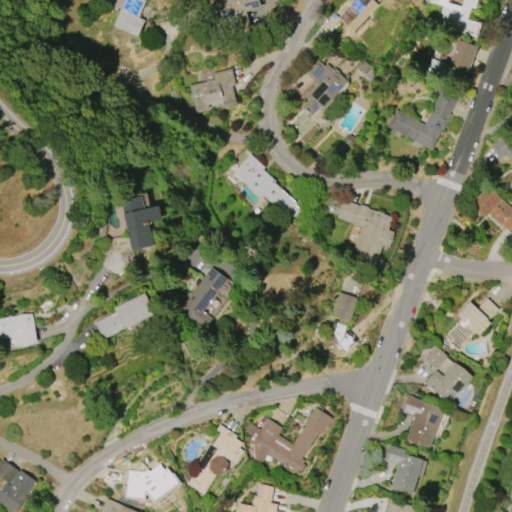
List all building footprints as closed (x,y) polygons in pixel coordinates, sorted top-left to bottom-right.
[(113,26),(124,0),(145,0),(138,17),(144,20),(137,36),(113,26)] [(249,25),(245,11),(259,8),(256,0),(246,0),(248,4),(225,9),(229,30),(249,25)] [(372,0),(377,5),(352,31),(338,18),(348,8),(349,9),(357,0),(372,0)] [(428,2),(428,0),(446,0),(446,2),(460,6),(461,0),(476,0),(474,8),(471,7),(469,11),(468,10),(466,18),(480,22),(475,36),(432,24),(435,11),(448,14),(449,8),(428,2)] [(475,45),(456,41),(449,69),(441,67),(438,77),(466,83),(475,45)] [(313,119),(347,82),(321,59),(306,75),(313,81),(294,101),(313,119)] [(212,73),(230,69),(235,85),(231,86),(236,105),(223,108),(221,101),(208,104),(209,108),(195,111),(189,85),(214,79),(212,73)] [(440,92),(455,100),(449,113),(450,114),(442,130),(441,129),(430,150),(386,127),(395,109),(424,124),(440,92)] [(232,173),(250,154),(264,167),(262,169),(275,181),(273,182),(295,203),(285,214),(273,202),(271,204),(262,195),(259,197),(232,173)] [(471,204),(486,187),(501,199),(500,200),(511,211),(511,233),(502,225),(501,226),(488,214),(485,217),(471,204)] [(130,251),(119,201),(140,196),(143,209),(158,206),(161,219),(147,222),(152,246),(130,251)] [(360,226),(351,256),(376,264),(381,246),(388,248),(393,231),(388,230),(392,215),(342,201),(336,219),(360,226)] [(211,267),(226,279),(202,310),(212,318),(202,330),(177,311),(211,267)] [(112,308),(143,292),(153,313),(101,339),(93,322),(114,312),(112,308)] [(331,315),(338,292),(357,298),(350,321),(346,320),(344,331),(354,342),(343,352),(337,345),(338,344),(337,343),(335,345),(324,333),(336,322),(339,324),(339,318),(331,315)] [(460,347),(446,334),(460,319),(456,315),(469,302),(476,309),(486,298),(498,309),(487,321),(490,323),(478,335),(475,332),(460,347)] [(0,318),(8,317),(8,315),(12,314),(12,317),(31,313),(36,343),(15,347),(13,337),(0,338),(0,318)] [(423,359),(434,346),(446,356),(435,369),(423,359)] [(471,377),(449,403),(424,382),(435,370),(441,376),(454,362),(471,377)] [(442,410),(429,447),(405,439),(413,416),(401,412),(407,395),(422,400),(421,402),(442,410)] [(314,407),(331,419),(321,434),(317,432),(300,458),(304,460),(302,463),(304,464),(297,475),(266,454),(260,463),(253,458),(254,457),(249,458),(247,443),(242,437),(248,423),(260,429),(267,418),(281,428),(277,435),(292,444),(305,425),(304,423),(314,407)] [(187,484),(196,469),(194,467),(210,443),(212,444),(220,432),(216,430),(219,424),(236,435),(234,437),(242,443),(239,448),(243,451),(235,464),(226,458),(225,460),(227,463),(226,470),(220,475),(217,473),(203,494),(187,484)] [(421,459),(410,494),(389,488),(397,464),(383,460),(387,445),(404,450),(403,454),(421,459)] [(35,481),(24,496),(26,497),(15,511),(13,511),(0,503),(0,490),(5,483),(9,485),(14,478),(13,477),(9,483),(0,476),(0,460),(1,459),(17,469),(18,471),(19,470),(35,481)] [(166,466),(179,483),(165,495),(145,492),(144,501),(122,498),(126,469),(157,472),(166,466)] [(256,483),(273,487),(270,502),(277,504),(275,511),(281,511),(236,511),(238,504),(251,506),(256,483)] [(99,511),(106,498),(137,511),(136,511),(99,511)] [(384,511),(388,499),(414,506),(413,511),(384,511)]
